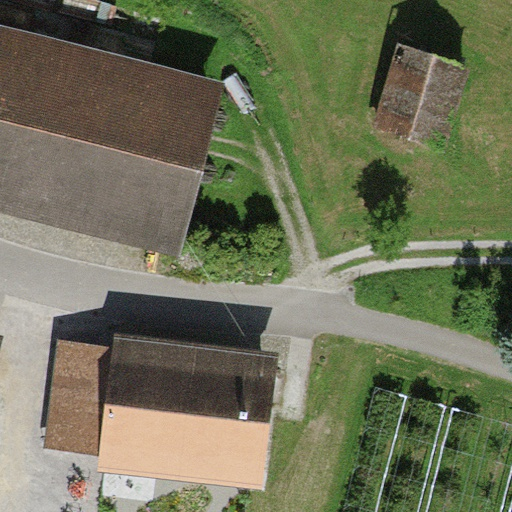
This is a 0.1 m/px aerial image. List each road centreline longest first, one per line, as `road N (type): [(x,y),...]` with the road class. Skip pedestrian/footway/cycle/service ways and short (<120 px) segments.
road 1 (unclassified): [(511,374),(300,308),(166,306),(0,266)]
road 2 (track): [(511,248),(349,266),(307,283),(300,308)]
